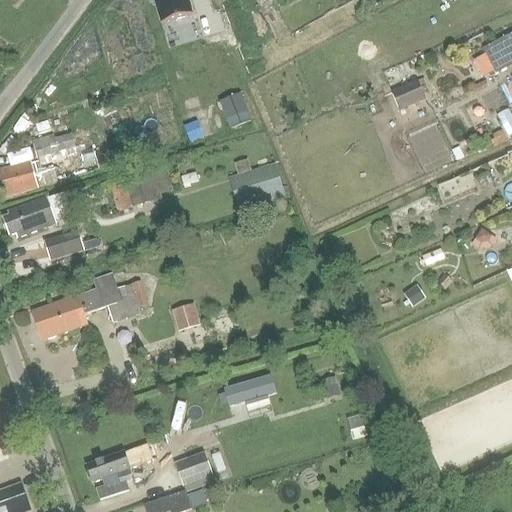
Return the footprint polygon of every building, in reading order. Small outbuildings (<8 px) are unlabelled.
[(153,0),(164,32),(194,22),(187,0),(153,0)] [(511,36),(483,52),(496,77),(511,68),(511,36)] [(195,108),(243,86),(233,65),(195,83),(199,92),(190,97),(195,108)] [(398,114),(424,102),(421,96),(430,92),(424,79),(389,94),(398,114)] [(240,95),(219,103),(231,130),(251,122),(240,95)] [(511,109),(503,114),(511,130),(511,109)] [(48,123),(35,127),(38,136),(51,132),(48,123)] [(488,148),(501,142),(496,133),(483,140),(488,148)] [(126,134),(115,138),(118,145),(128,142),(126,134)] [(31,164),(0,172),(0,195),(1,195),(3,200),(58,185),(53,169),(41,172),(40,168),(60,162),(78,157),(76,150),(72,137),(55,142),(53,137),(34,143),(35,146),(34,147),(39,164),(32,167),(31,164)] [(82,153),(79,154),(80,156),(83,164),(95,160),(94,158),(92,150),(82,153)] [(238,177),(231,179),(240,212),(286,199),(276,166),(251,174),(248,162),(235,165),(238,177)] [(152,168),(137,172),(145,204),(160,200),(152,168)] [(108,180),(116,213),(132,209),(124,176),(108,180)] [(10,239),(17,236),(18,240),(56,227),(54,221),(71,215),(64,196),(48,202),(46,201),(9,214),(10,219),(4,221),(10,239)] [(79,234),(44,244),(51,265),(85,254),(79,234)] [(441,251),(422,258),(426,267),(445,260),(441,251)] [(444,276),(437,284),(445,291),(452,283),(444,276)] [(116,286),(113,277),(94,283),(98,293),(32,315),(42,344),(88,328),(85,317),(108,309),(114,325),(141,316),(139,310),(149,307),(139,279),(116,286)] [(418,287),(403,297),(411,309),(426,299),(418,287)] [(199,329),(193,308),(171,314),(177,335),(199,329)] [(270,379),(225,391),(229,407),(275,394),(270,379)] [(199,429),(199,400),(182,400),(181,429),(199,429)] [(88,472),(86,475),(87,480),(91,481),(92,485),(102,482),(117,476),(119,481),(119,482),(133,477),(132,477),(131,472),(131,471),(125,454),(124,455),(86,468),(88,472)] [(204,457),(174,468),(182,489),(212,479),(204,457)] [(104,488),(96,491),(99,502),(129,492),(126,481),(119,483),(119,482),(119,481),(117,476),(102,482),(104,488)] [(0,511),(25,511),(25,510),(30,508),(24,491),(18,493),(17,489),(0,495),(0,511)] [(203,493),(188,498),(192,511),(208,507),(203,493)] [(144,508),(145,511),(192,511),(188,498),(186,494),(144,508)]
